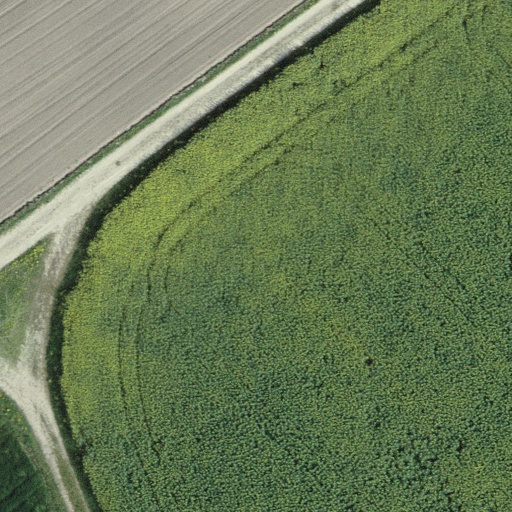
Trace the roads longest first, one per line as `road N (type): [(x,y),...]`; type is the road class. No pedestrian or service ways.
road 1 (track): [(0,269),(363,0)]
road 2 (track): [(0,329),(79,511)]
